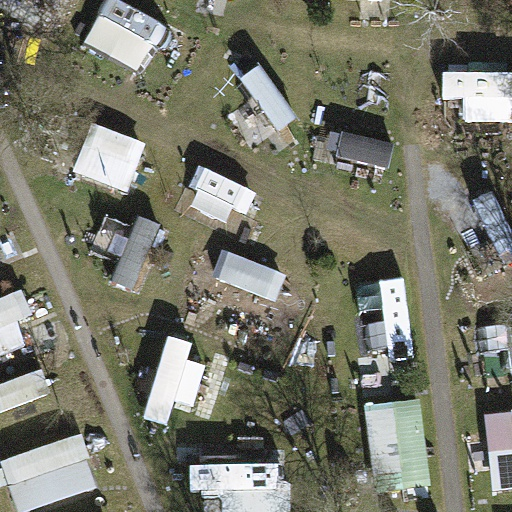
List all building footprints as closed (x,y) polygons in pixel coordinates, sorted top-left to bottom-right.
[(0,0),(0,6),(47,38),(73,0),(0,0)] [(139,8),(123,45),(169,65),(185,28),(139,8)] [(468,74),(444,74),(444,101),(465,101),(465,122),(511,122),(511,73),(511,74),(511,64),(468,64),(468,74)] [(92,124),(73,171),(129,194),(148,147),(92,124)] [(206,170),(189,211),(236,231),(254,190),(206,170)] [(163,236),(105,213),(87,261),(144,283),(163,236)] [(511,225),(467,228),(471,293),(511,290),(511,225)] [(194,254),(176,305),(201,314),(205,302),(272,326),(270,332),(292,340),(308,297),(288,289),(293,274),(221,248),(216,262),(194,254)] [(410,294),(354,301),(363,373),(419,367),(410,294)] [(0,354),(33,345),(19,297),(0,302),(0,354)] [(231,390),(222,418),(300,445),(319,391),(253,368),(244,395),(231,390)] [(0,415),(56,392),(46,369),(0,387),(0,415)] [(421,401),(365,409),(377,495),(433,487),(421,401)] [(511,413),(484,416),(492,491),(511,488),(511,413)] [(83,435),(2,463),(18,511),(36,511),(101,490),(83,435)]
